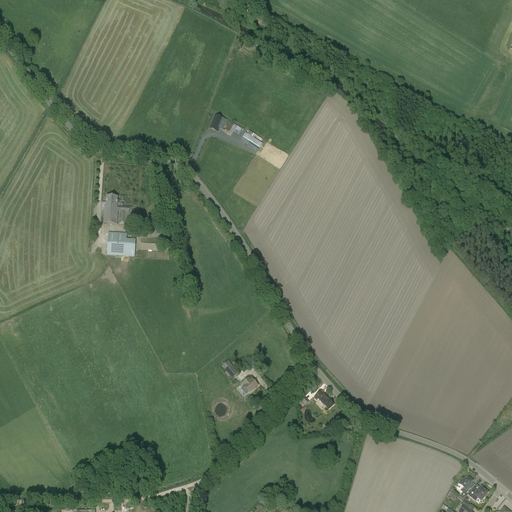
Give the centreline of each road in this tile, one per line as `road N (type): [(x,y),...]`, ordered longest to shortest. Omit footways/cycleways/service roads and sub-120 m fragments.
road 1 (tertiary): [(311,362),(236,234),(185,168),(80,137),(0,40)]
road 2 (tertiary): [(501,488),(465,459),(357,414),(311,362)]
road 3 (track): [(204,479),(143,499),(0,503)]
road 4 (unclassified): [(188,511),(196,487),(264,422),(311,362)]
